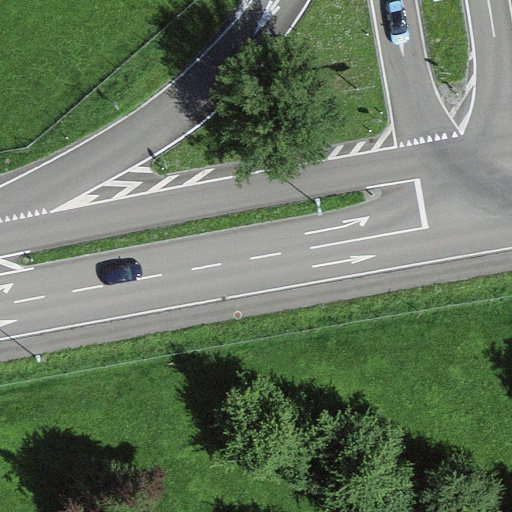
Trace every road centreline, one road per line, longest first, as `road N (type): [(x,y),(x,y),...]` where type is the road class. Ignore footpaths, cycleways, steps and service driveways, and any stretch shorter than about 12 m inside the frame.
road 1 (tertiary): [(0,309),(489,223)]
road 2 (tertiary): [(434,159),(0,241)]
road 3 (motorway): [(282,0),(186,104),(0,216)]
road 4 (motorway): [(394,0),(434,159)]
road 5 (motorway): [(498,147),(487,0)]
